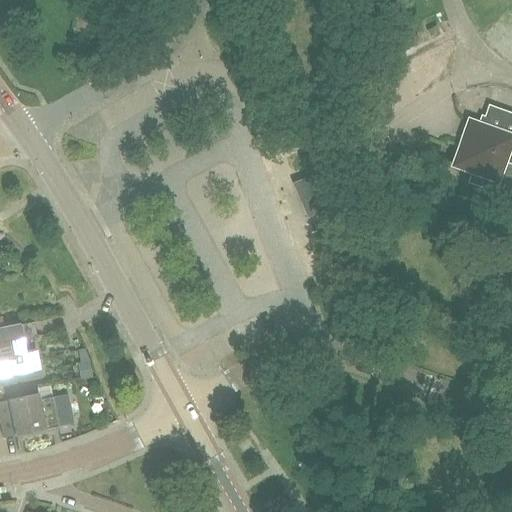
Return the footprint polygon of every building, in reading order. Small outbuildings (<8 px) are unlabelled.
[(491,10),(494,0),(478,0),(477,4),(491,10)] [(508,11),(511,7),(511,0),(504,0),(501,3),(508,11)] [(484,39),(503,21),(492,10),(473,27),(484,39)] [(433,39),(442,35),(438,25),(429,30),(433,39)] [(511,113),(489,105),(482,124),(469,119),(452,166),(471,173),(468,183),(511,198),(511,113)] [(171,119),(133,143),(142,157),(180,133),(171,119)] [(320,174),(294,185),(308,218),(331,208),(326,197),(330,196),(320,174)] [(0,334),(25,329),(24,326),(4,330),(1,318),(0,318),(0,334)] [(25,329),(0,334),(0,387),(42,379),(36,351),(30,352),(25,329)] [(59,428),(51,386),(38,389),(38,387),(29,390),(31,398),(0,403),(0,414),(4,438),(59,428)]
